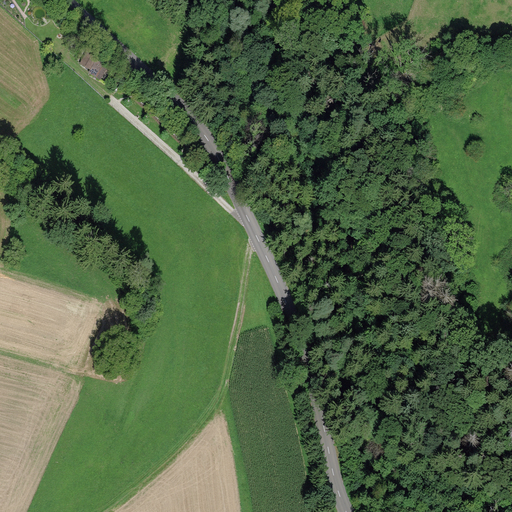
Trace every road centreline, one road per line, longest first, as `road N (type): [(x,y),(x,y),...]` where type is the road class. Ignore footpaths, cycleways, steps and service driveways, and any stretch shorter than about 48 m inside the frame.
road 1 (tertiary): [(65,0),(177,103),(226,172),(307,362),(347,511)]
road 2 (track): [(248,221),(76,77),(61,38)]
